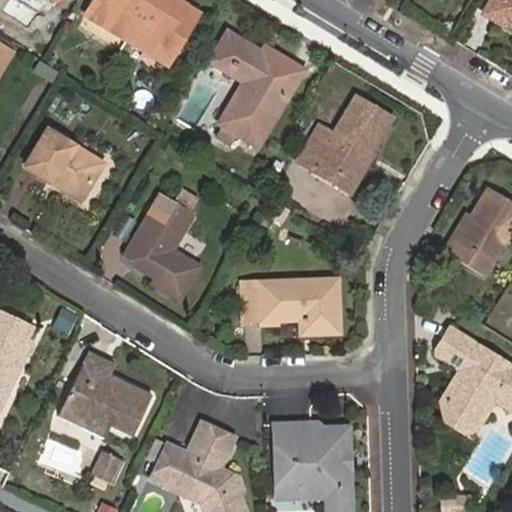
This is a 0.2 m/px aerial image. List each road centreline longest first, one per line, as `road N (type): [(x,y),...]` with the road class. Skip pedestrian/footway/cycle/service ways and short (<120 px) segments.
road 1 (residential): [(393,379),(233,378),(0,230)]
road 2 (residential): [(486,106),(396,258),(393,379)]
road 3 (residential): [(318,5),(486,106)]
road 4 (residential): [(393,379),(400,511)]
